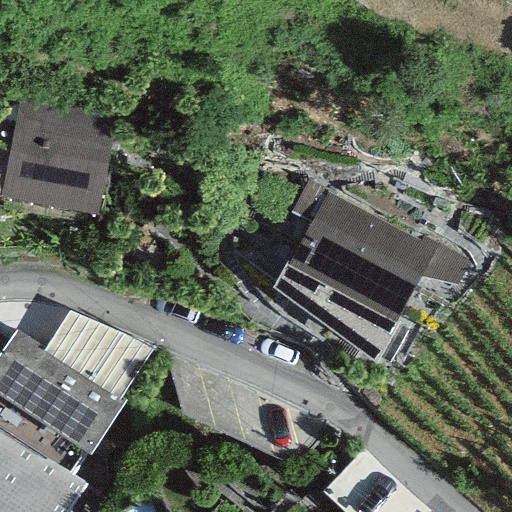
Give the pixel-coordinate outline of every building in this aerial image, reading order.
[(117,123),(18,103),(0,190),(0,207),(96,227),(117,123)] [(394,330),(436,249),(329,194),(287,275),(394,330)] [(46,351),(41,357),(117,415),(120,411),(152,352),(69,317),(46,351)] [(0,361),(0,412),(80,467),(90,473),(124,412),(120,411),(117,415),(41,357),(46,351),(16,335),(0,361)] [(72,482),(80,467),(0,412),(0,511),(74,511),(86,492),(72,482)]
